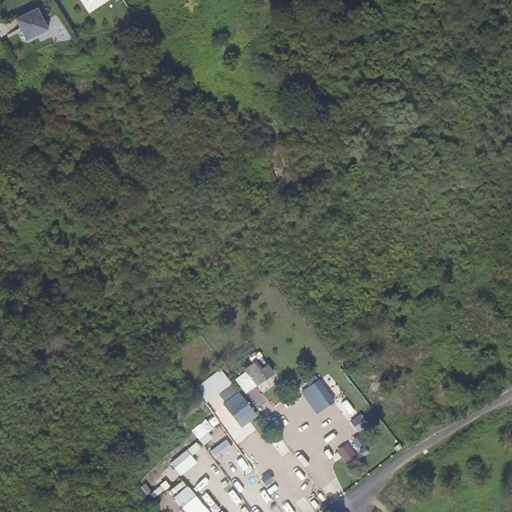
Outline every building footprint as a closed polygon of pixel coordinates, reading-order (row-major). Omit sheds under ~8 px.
[(48,30),(38,8),(19,17),(24,27),(22,28),(20,32),(24,39),(28,41),(48,30)] [(19,17),(16,19),(21,29),(22,28),(24,27),(19,17)] [(358,270),(362,277),(369,274),(366,267),(358,270)] [(258,389),(274,375),(269,368),(263,373),(257,366),(246,375),(258,389)] [(221,370),(196,387),(206,402),(231,385),(221,370)] [(294,398),(310,420),(328,408),(313,385),(294,398)] [(386,416),(401,406),(389,389),(374,400),(386,416)] [(233,435),(250,423),(232,398),(216,410),(233,435)] [(356,432),(367,427),(362,415),(351,421),(356,432)] [(180,453),(185,459),(192,452),(186,447),(180,453)] [(209,511),(187,486),(172,499),(183,511),(209,511)]
